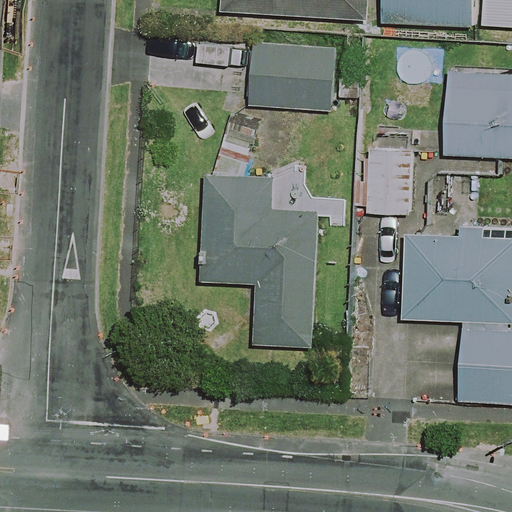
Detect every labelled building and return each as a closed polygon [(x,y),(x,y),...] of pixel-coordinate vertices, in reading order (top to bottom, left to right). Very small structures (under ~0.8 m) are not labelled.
[(223,0),(223,15),(371,21),(371,0),(223,0)] [(477,0),(386,0),(386,24),(477,28),(477,0)] [(511,0),(488,0),(487,28),(511,29),(511,0)] [(337,51),(256,46),(252,108),(333,113),(337,51)] [(511,76),(452,74),(448,156),(511,159),(511,76)] [(413,136),(371,135),(368,214),(411,216),(413,136)] [(281,177),(210,175),(206,282),(259,284),(257,345),(317,347),(322,212),(280,210),(281,177)] [(511,239),(413,231),(407,320),(467,325),(461,401),(511,404),(511,239)]
